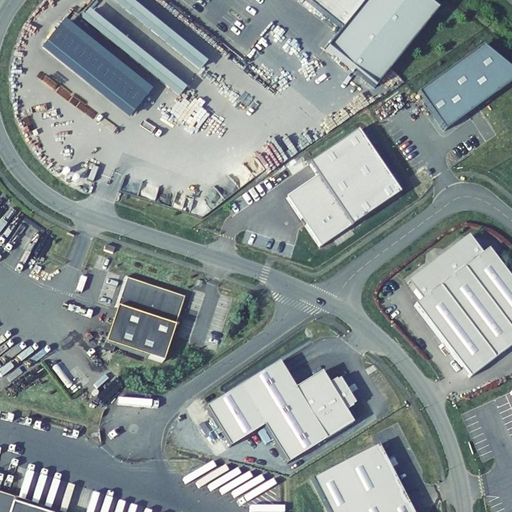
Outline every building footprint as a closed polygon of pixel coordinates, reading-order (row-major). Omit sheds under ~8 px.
[(207,65),(123,0),(101,0),(199,75),(207,65)] [(436,11),(422,0),(303,0),(342,32),(329,51),(377,90),(436,11)] [(165,94),(177,102),(186,90),(86,15),(79,25),(107,46),(101,54),(161,99),(165,94)] [(511,71),(482,47),(418,94),(445,132),(511,83),(511,71)] [(475,247),(468,238),(446,254),(448,257),(465,245),(470,251),(475,247)] [(470,251),(465,245),(448,257),(459,272),(463,269),(511,333),(511,282),(488,251),(481,256),(475,247),(470,251)] [(115,248),(106,246),(104,251),(113,254),(115,248)] [(448,257),(446,254),(429,267),(432,270),(443,285),(439,288),(494,359),(511,345),(511,333),(463,269),(459,272),(448,257)] [(432,270),(429,267),(408,284),(415,293),(420,289),(415,282),(432,270)] [(443,285),(432,270),(415,282),(420,289),(415,293),(421,301),(415,306),(470,378),(494,359),(439,288),(443,285)] [(184,298),(125,278),(124,280),(126,281),(116,309),(117,309),(103,349),(113,352),(115,347),(163,363),(184,298)] [(114,308),(116,309),(126,281),(124,280),(114,308)] [(294,390),(278,364),(206,409),(230,448),(264,427),(287,465),(352,424),(345,413),(353,408),(335,381),(328,385),(321,373),(294,390)] [(91,401),(114,401),(114,378),(99,378),(99,368),(61,368),(62,389),(91,389),(91,401)] [(412,511),(378,446),(312,481),(328,511),(412,511)] [(14,499),(0,494),(0,511),(35,511),(13,505),(14,500),(14,499)] [(51,511),(14,500),(13,505),(35,511),(51,511)]
